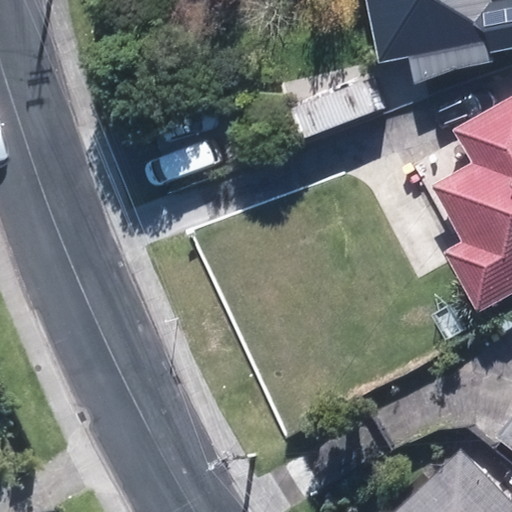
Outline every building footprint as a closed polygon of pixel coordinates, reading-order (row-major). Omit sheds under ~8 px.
[(409,64),(414,89),(492,73),(490,64),(511,59),(511,2),(487,8),(485,0),(363,0),(378,70),(409,64)] [(264,50),(272,86),(355,68),(347,32),(264,50)] [(511,100),(455,134),(474,167),(426,195),(456,246),(438,257),(477,323),(511,302),(511,100)] [(511,419),(496,441),(511,452),(511,419)] [(511,511),(511,500),(466,451),(398,511),(511,511)]
